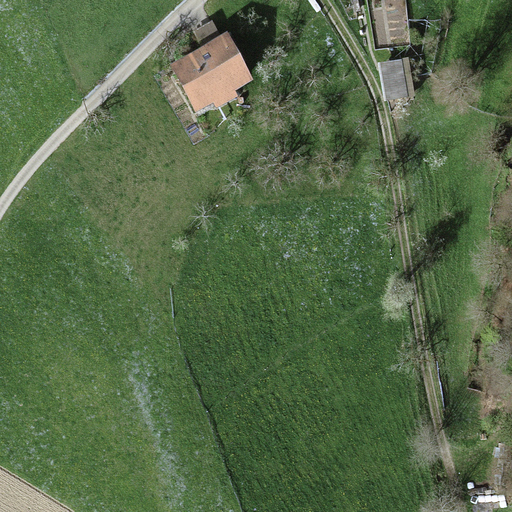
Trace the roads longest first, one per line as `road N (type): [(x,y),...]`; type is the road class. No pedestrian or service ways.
road 1 (track): [(322,0),(375,97),(387,138),(443,458),(461,511)]
road 2 (unclassified): [(0,209),(201,0)]
